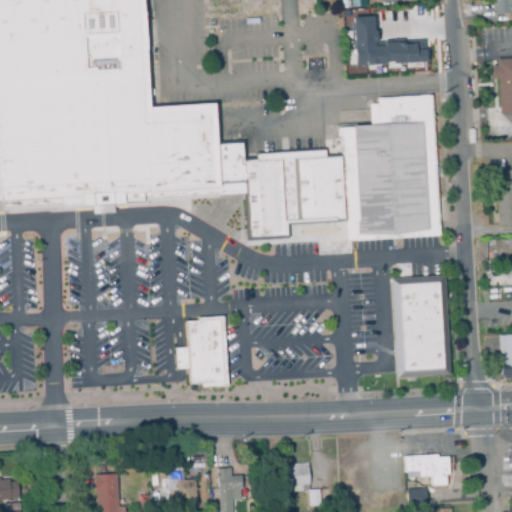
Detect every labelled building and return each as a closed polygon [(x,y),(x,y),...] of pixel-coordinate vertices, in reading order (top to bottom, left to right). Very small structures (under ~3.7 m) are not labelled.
[(0,115),(0,0),(151,0),(158,99),(222,95),(225,133),(238,132),(251,132),(252,150),(284,148),(344,144),(343,117),(428,112),(435,221),(351,227),(349,205),(286,209),(287,225),(256,227),(255,211),(252,169),(240,169),(222,170),(222,180),(166,184),(166,191),(5,201),(0,115)] [(511,0),(494,0),(495,13),(510,13),(510,2),(511,2),(511,0)] [(353,62),(351,17),(371,16),(371,17),(374,16),(375,42),(382,41),(382,40),(391,40),(391,39),(402,38),(402,40),(423,39),(424,61),(391,63),(391,61),(383,61),(383,64),(353,66),(353,62)] [(511,56),(492,57),(495,111),(511,110),(511,56)] [(511,164),(496,166),(500,217),(511,216),(511,164)] [(511,286),(485,286),(485,269),(511,269),(511,286)] [(395,277),(442,276),(445,374),(398,376),(395,277)] [(188,384),(224,383),(223,319),(186,320),(186,348),(174,348),(174,368),(188,367),(188,384)] [(511,327),(501,328),(504,361),(511,360),(511,327)] [(407,458),(452,455),(453,474),(449,474),(450,485),(433,486),(432,475),(408,477),(407,458)] [(284,487),(283,466),(306,465),(307,485),(284,487)] [(179,506),(178,495),(158,497),(156,470),(181,468),(182,482),(194,481),(195,505),(179,506)] [(218,511),(216,470),(229,469),(230,478),(240,477),(241,490),(239,490),(239,502),(230,503),(230,511),(218,511)] [(95,511),(93,477),(116,476),(118,508),(123,507),(123,511),(95,511)] [(0,482),(7,482),(8,485),(16,484),(17,499),(9,500),(9,501),(0,501),(0,482)] [(309,507),(307,492),(317,490),(319,505),(309,507)] [(407,506),(406,491),(425,490),(426,505),(407,506)]
